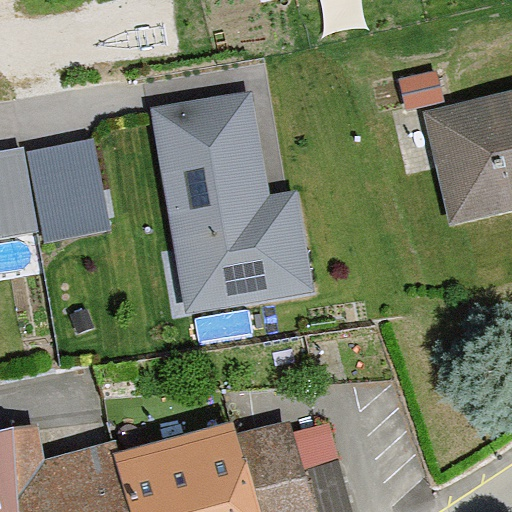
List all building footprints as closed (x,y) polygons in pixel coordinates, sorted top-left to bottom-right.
[(439,74),(400,83),(406,108),(406,112),(446,102),(439,74)] [(511,92),(449,108),(425,114),(438,168),(452,227),(511,212),(511,92)] [(290,197),(271,200),(254,99),(153,116),(186,317),(313,296),(296,196),(290,197)] [(42,247),(111,235),(94,144),(61,150),(26,157),(40,237),(42,247)] [(0,243),(40,237),(26,157),(26,151),(0,155),(0,243)] [(113,454),(128,511),(353,511),(331,428),(294,435),(290,423),(237,434),(233,423),(118,453),(113,454)] [(0,511),(18,511),(13,428),(0,431),(0,511)] [(118,453),(116,441),(113,441),(44,460),(39,430),(13,428),(18,511),(128,511),(113,454),(118,453)]
